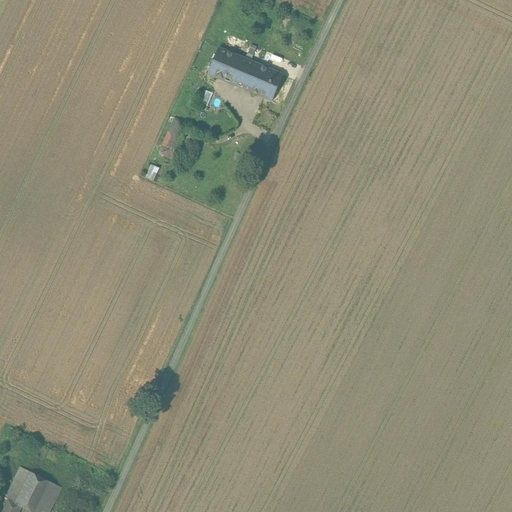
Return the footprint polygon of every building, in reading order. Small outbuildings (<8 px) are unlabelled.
[(231,36),(229,43),(241,46),(242,40),(231,36)] [(261,66),(219,48),(208,74),(251,92),(261,66)] [(283,75),(261,66),(251,92),(272,101),(283,75)] [(174,118),(159,152),(173,158),(189,124),(174,118)] [(151,165),(146,178),(153,181),(159,168),(151,165)] [(49,511),(62,486),(20,466),(5,498),(21,506),(33,511),(49,511)] [(18,511),(21,506),(5,498),(1,507),(12,511),(18,511)]
